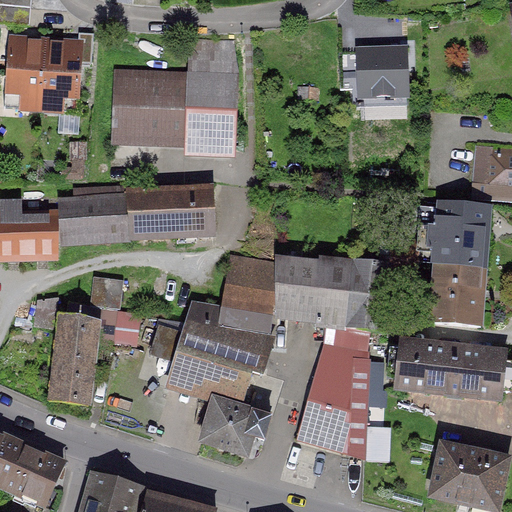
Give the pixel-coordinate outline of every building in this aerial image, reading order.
[(0,19),(32,22),(33,0),(0,0),(0,2),(0,19)] [(49,43),(9,42),(8,113),(47,114),(49,43)] [(188,76),(117,74),(113,157),(244,162),(249,44),(189,42),(188,76)] [(88,44),(49,43),(47,114),(87,115),(88,44)] [(410,51),(359,52),(360,101),(412,100),(410,51)] [(511,155),(478,153),(474,198),(511,201),(511,155)] [(220,196),(126,202),(128,246),(223,240),(220,196)] [(119,202),(57,208),(61,248),(123,242),(119,202)] [(490,215),(437,212),(434,267),(487,270),(490,215)] [(50,214),(0,219),(0,264),(54,259),(50,214)] [(190,304),(167,386),(211,399),(198,447),(266,466),(280,418),(242,407),(252,373),(268,378),(278,343),(251,335),(270,267),(233,256),(217,312),(190,304)] [(487,270),(434,267),(430,322),(483,326),(487,270)] [(368,272),(277,268),(274,326),(366,329),(368,272)] [(61,314),(119,318),(122,277),(92,275),(90,307),(62,305),(61,314)] [(115,312),(115,339),(141,340),(141,313),(115,312)] [(48,322),(38,402),(88,408),(98,328),(48,322)] [(503,358),(399,346),(394,390),(498,403),(503,358)] [(365,363),(322,358),(299,444),(367,461),(365,363)] [(51,511),(67,470),(0,444),(0,493),(49,511),(51,511)] [(505,511),(511,480),(511,466),(436,451),(425,505),(460,511),(505,511)] [(132,511),(138,492),(95,480),(86,511),(132,511)] [(185,511),(148,503),(145,511),(185,511)]
